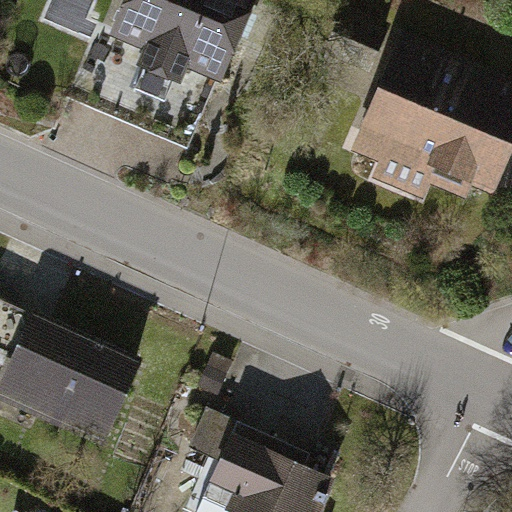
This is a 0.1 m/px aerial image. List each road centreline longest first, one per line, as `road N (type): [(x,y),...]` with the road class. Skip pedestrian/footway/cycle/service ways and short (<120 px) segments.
road 1 (residential): [(498,400),(0,175)]
road 2 (residential): [(441,511),(498,400)]
